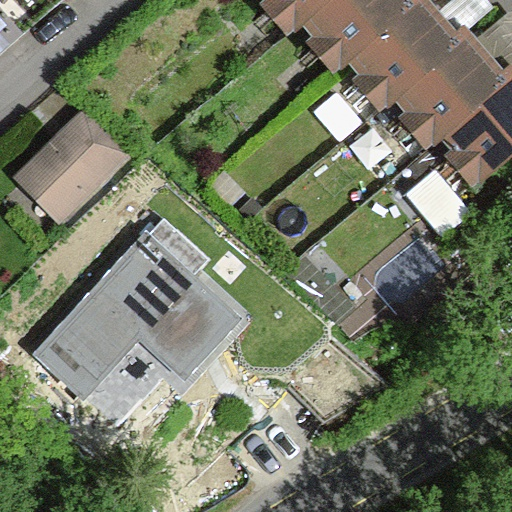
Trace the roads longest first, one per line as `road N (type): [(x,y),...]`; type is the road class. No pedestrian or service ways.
road 1 (tertiary): [(511,387),(305,511)]
road 2 (residential): [(119,0),(0,104)]
